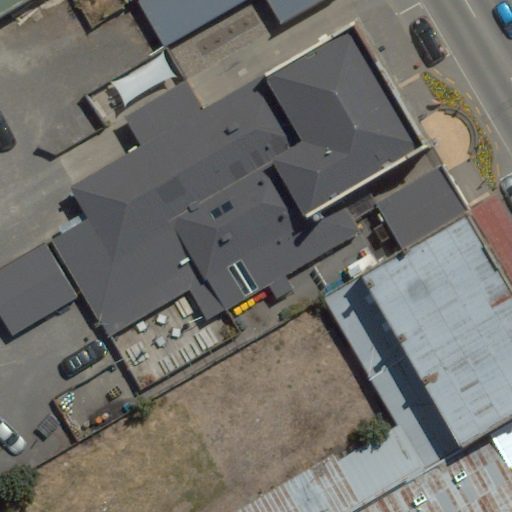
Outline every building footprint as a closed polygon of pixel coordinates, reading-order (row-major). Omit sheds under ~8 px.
[(0,0),(0,32),(54,0),(0,0)] [(313,16),(303,0),(88,0),(134,78),(229,22),(248,55),(313,16)] [(184,359),(430,214),(323,35),(0,225),(0,241),(76,370),(161,320),(184,359)] [(368,511),(511,427),(511,347),(447,239),(295,329),(363,443),(246,511),(368,511)] [(36,389),(15,402),(46,454),(66,441),(36,389)] [(511,511),(511,427),(368,511),(511,511)]
